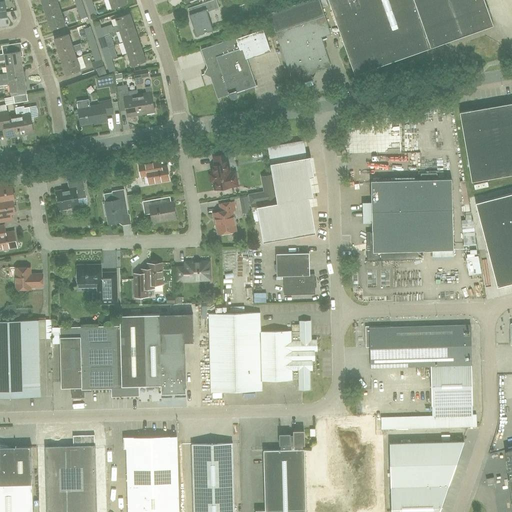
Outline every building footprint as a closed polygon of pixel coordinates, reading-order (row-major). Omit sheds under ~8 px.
[(57,0),(43,5),(47,17),(61,12),(57,0)] [(125,0),(108,0),(112,9),(127,4),(125,0)] [(207,12),(219,8),(216,0),(212,0),(199,4),(201,11),(189,15),(196,36),(213,30),(207,12)] [(321,37),(330,34),(319,0),(305,0),(268,12),(281,50),(283,50),(292,78),(308,72),(309,74),(311,75),(314,75),(315,72),(314,70),(330,65),(321,37)] [(330,0),(357,74),(495,24),(486,0),(330,0)] [(92,2),(86,4),(90,16),(96,14),(92,2)] [(83,5),(77,7),(81,19),(87,17),(83,5)] [(61,12),(47,17),(51,29),(65,24),(61,12)] [(114,32),(119,30),(134,25),(130,13),(115,18),(117,25),(112,27),(114,32)] [(98,37),(104,35),(100,24),(94,26),(98,37)] [(123,42),(138,37),(134,25),(119,30),(123,42)] [(88,41),(95,38),(91,27),(84,29),(88,41)] [(239,36),(201,49),(205,61),(207,67),(208,71),(210,71),(212,71),(220,94),(227,91),(228,95),(229,96),(229,97),(230,97),(231,98),(232,98),(233,98),(234,98),(235,97),(236,97),(236,96),(236,95),(237,95),(237,94),(237,93),(236,93),(236,92),(254,86),(257,85),(256,85),(246,58),(270,50),(263,28),(239,36)] [(58,51),(73,46),(69,33),(54,38),(58,51)] [(102,49),(113,45),(114,45),(110,34),(104,37),(104,35),(98,37),(102,49)] [(127,54),(142,49),(138,37),(123,42),(127,54)] [(92,52),(99,50),(95,38),(88,41),(92,52)] [(73,46),(58,51),(62,62),(77,57),(75,51),(83,48),(81,43),(73,46)] [(117,57),(115,53),(113,45),(102,49),(105,61),(112,59),(117,57)] [(146,61),(142,49),(127,54),(131,66),(146,61)] [(104,66),(99,50),(92,52),(95,61),(92,62),(94,70),(97,69),(97,68),(104,66)] [(20,51),(4,54),(0,54),(0,61),(5,60),(6,66),(22,64),(20,51)] [(66,74),(81,69),(77,57),(62,62),(66,74)] [(116,71),(112,59),(105,61),(109,73),(116,71)] [(22,64),(6,66),(7,73),(0,74),(0,80),(24,76),(22,64)] [(97,68),(97,69),(100,75),(106,73),(104,66),(97,68)] [(135,78),(148,76),(147,69),(134,72),(135,78)] [(26,89),(24,76),(0,80),(0,85),(9,84),(10,91),(26,89)] [(127,84),(116,86),(119,100),(124,99),(127,116),(141,114),(138,94),(137,90),(128,91),(127,84)] [(146,93),(138,94),(141,114),(154,112),(150,86),(145,87),(146,93)] [(28,102),(27,94),(13,96),(15,104),(28,102)] [(89,99),(77,101),(81,124),(94,122),(95,123),(107,121),(106,114),(113,113),(111,100),(99,102),(100,105),(90,106),(89,99)] [(472,181),(511,174),(511,102),(460,112),(472,181)] [(8,118),(6,105),(0,106),(0,129),(5,128),(6,137),(20,135),(17,116),(8,118)] [(17,116),(20,135),(34,133),(32,122),(34,122),(33,117),(38,116),(36,106),(24,108),(25,114),(17,116)] [(272,175),(277,203),(256,207),(262,242),(316,233),(315,231),(313,231),(308,198),(309,197),(313,197),(313,194),(311,195),(308,177),(310,177),(314,176),(313,174),(312,174),(309,159),(311,159),(310,157),(307,157),(304,141),(267,147),(272,175)] [(211,166),(212,174),(209,174),(211,182),(213,181),(215,190),(232,187),(231,184),(234,184),(233,174),(230,175),(226,154),(213,157),(215,165),(211,166)] [(149,183),(169,180),(166,166),(162,167),(160,160),(139,164),(141,176),(147,175),(149,183)] [(372,231),(366,231),(367,251),(367,261),(420,259),(420,251),(432,250),(453,250),(451,178),(437,179),(437,173),(420,173),(421,179),(371,181),(371,201),(372,223),(372,231)] [(272,175),(262,177),(265,192),(249,195),(251,208),(256,207),(277,203),(272,175)] [(77,199),(86,198),(83,178),(67,180),(68,189),(56,191),(60,211),(68,210),(67,208),(79,206),(77,199)] [(0,201),(14,199),(12,186),(8,187),(7,180),(0,181),(0,201)] [(105,202),(105,204),(103,204),(105,216),(107,216),(108,224),(122,221),(121,216),(128,214),(124,189),(112,191),(113,200),(105,202)] [(511,193),(475,203),(497,287),(511,282),(511,193)] [(241,212),(249,211),(246,196),(239,197),(241,212)] [(173,202),(171,203),(162,204),(161,198),(142,201),(143,208),(150,207),(152,222),(175,218),(173,202)] [(0,221),(12,220),(11,213),(17,212),(16,205),(13,206),(12,200),(14,199),(0,201),(0,221)] [(218,234),(235,231),(232,211),(235,210),(233,202),(219,204),(221,212),(213,213),(214,217),(215,217),(218,234)] [(0,250),(16,247),(13,232),(3,233),(2,226),(0,225),(0,250)] [(284,295),(315,294),(314,274),(309,274),(309,253),(276,253),(277,276),(283,276),(284,295)] [(146,289),(154,288),(153,284),(162,284),(162,263),(158,263),(157,261),(150,261),(149,263),(147,264),(148,269),(141,269),(141,273),(134,273),(134,296),(146,296),(146,289)] [(209,280),(209,262),(185,262),(185,267),(177,267),(177,281),(209,280)] [(116,273),(101,273),(101,265),(77,265),(78,283),(97,283),(98,290),(98,304),(117,303),(116,273)] [(30,287),(42,287),(42,274),(30,274),(30,268),(15,268),(16,289),(30,289),(30,287)] [(268,293),(256,294),(256,304),(268,304),(268,293)] [(311,351),(317,350),(316,340),(311,340),(310,321),(300,321),(300,332),(291,333),(291,331),(260,332),(260,312),(209,314),(211,392),(262,390),(262,381),(292,380),(292,378),(299,378),(299,389),(310,389),(309,370),(312,370),(311,351)] [(120,325),(59,327),(60,344),(61,388),(71,388),(71,396),(82,395),(82,387),(113,386),(114,394),(139,394),(139,386),(146,385),(147,388),(153,388),(153,385),(161,385),(161,393),(186,393),(184,342),(193,342),(193,313),(160,314),(145,315),(120,315),(120,325)] [(0,397),(40,397),(38,320),(0,320),(0,397)] [(366,347),(370,347),(370,367),(430,366),(432,406),(472,404),(470,325),(369,327),(370,342),(365,342),(366,347)] [(0,403),(0,406),(9,410),(11,404),(1,401),(0,403)] [(472,404),(432,406),(432,416),(381,417),(381,429),(476,426),(476,414),(473,414),(472,404)] [(328,445),(331,486),(376,483),(375,465),(367,465),(366,451),(369,451),(368,443),(363,443),(362,428),(342,429),(343,444),(328,445)] [(305,511),(304,449),(303,449),(303,445),(304,445),(304,431),(294,431),(294,434),(290,435),(290,433),(279,434),(279,446),(280,446),(281,449),(263,450),(265,511),(255,511),(305,511)] [(45,446),(46,476),(46,511),(96,511),(95,445),(94,435),(73,435),(73,446),(45,446)] [(178,511),(177,436),(126,438),(127,511),(178,511)] [(390,443),(391,487),(391,511),(439,511),(464,441),(390,443)] [(192,444),(193,511),(233,511),(232,443),(192,444)] [(0,511),(33,511),(31,447),(16,447),(16,444),(15,448),(0,445),(0,511)] [(319,502),(319,511),(332,511),(333,502),(319,502)]
